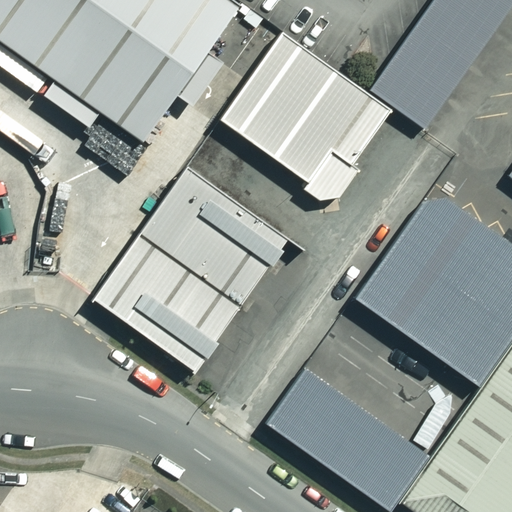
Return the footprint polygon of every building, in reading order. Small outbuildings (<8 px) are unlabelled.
[(224,0),(0,0),(0,47),(48,82),(38,96),(83,128),(94,114),(136,143),(233,6),(224,0)] [(511,0),(429,0),(365,91),(420,130),(511,0)] [(346,165),(385,111),(276,34),(215,121),(303,183),(298,190),(314,202),(334,198),(354,170),(346,165)] [(511,163),(503,176),(511,182),(511,163)] [(189,372),(283,240),(182,169),(88,301),(189,372)] [(421,201),(350,301),(475,389),(511,337),(511,247),(444,199),(421,201)] [(511,511),(511,337),(475,389),(428,457),(395,504),(406,511),(511,511)] [(428,457),(303,371),(263,426),(384,511),(389,511),(395,504),(428,457)]
